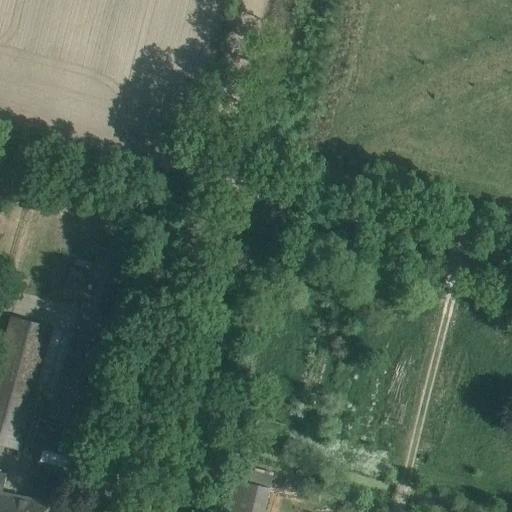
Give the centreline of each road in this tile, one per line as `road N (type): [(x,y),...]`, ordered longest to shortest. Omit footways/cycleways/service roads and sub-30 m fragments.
road 1 (unclassified): [(123,511),(213,171)]
road 2 (track): [(213,171),(257,0)]
